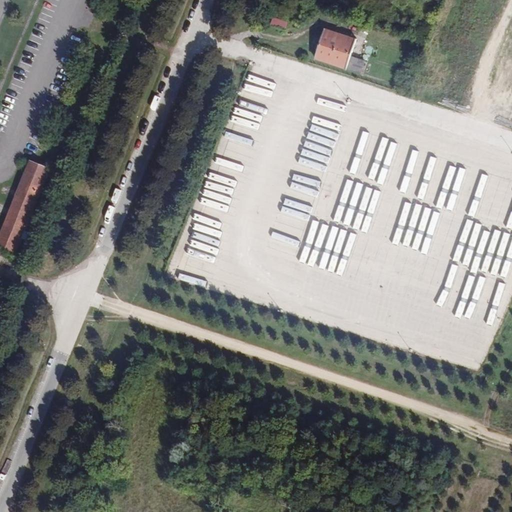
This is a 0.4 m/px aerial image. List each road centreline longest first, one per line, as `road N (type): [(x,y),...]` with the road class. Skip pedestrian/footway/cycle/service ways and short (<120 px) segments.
road 1 (unclassified): [(511,144),(190,33)]
road 2 (unclassified): [(83,297),(190,33)]
road 3 (unclassified): [(0,501),(83,297)]
